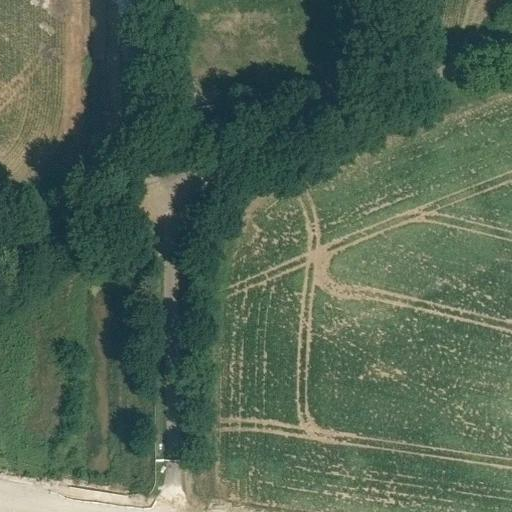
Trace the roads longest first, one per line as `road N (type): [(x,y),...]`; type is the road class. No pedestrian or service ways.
road 1 (unclassified): [(170,511),(170,252),(185,199),(222,168),(511,46)]
road 2 (track): [(185,199),(134,0)]
road 3 (unknown): [(0,260),(107,220),(142,226)]
